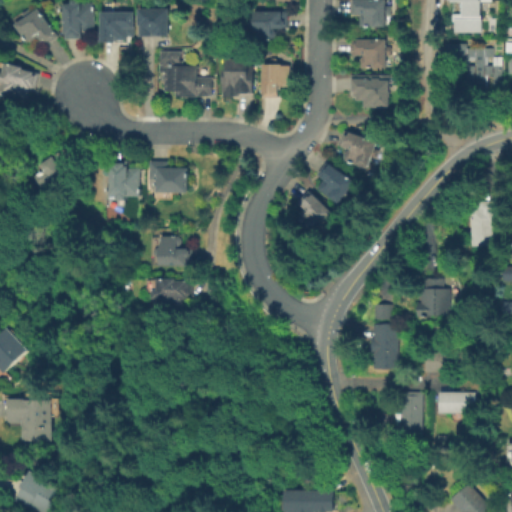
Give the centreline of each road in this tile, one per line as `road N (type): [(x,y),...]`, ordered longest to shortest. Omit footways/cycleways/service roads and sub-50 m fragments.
road 1 (tertiary): [(462,155),(359,269),(329,324),(332,392),(382,511)]
road 2 (residential): [(285,162),(239,134),(116,128),(83,92)]
road 3 (residential): [(329,324),(286,309),(264,276),(254,240),(256,213),(285,162)]
road 4 (residential): [(285,162),(316,118),(317,0)]
road 5 (residential): [(462,155),(429,108),(425,0)]
